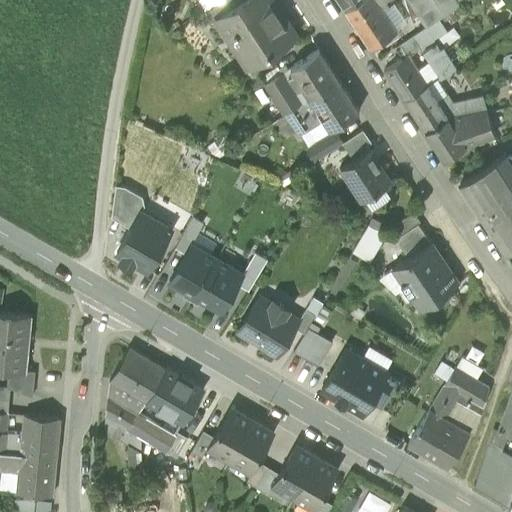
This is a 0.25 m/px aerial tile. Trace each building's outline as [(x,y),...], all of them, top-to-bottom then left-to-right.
[(200,0),(207,9),(220,0),(200,0)] [(205,10),(213,22),(219,19),(217,17),(225,12),(243,0),(220,0),(207,9),(205,10)] [(236,46),(248,65),(295,35),(281,13),(276,17),(264,0),(243,0),(225,12),(244,41),(236,46)] [(338,0),(345,10),(359,0),(338,0)] [(397,31),(383,10),(376,0),(359,0),(345,10),(370,48),(397,31)] [(376,0),(383,10),(389,6),(385,0),(411,0),(421,14),(441,0),(376,0)] [(441,0),(421,14),(428,25),(440,17),(459,5),(455,0),(441,0)] [(217,17),(219,19),(236,46),(244,41),(225,12),(217,17)] [(428,25),(426,26),(434,39),(448,31),(440,17),(428,25)] [(428,58),(440,77),(453,68),(449,62),(456,57),(449,47),(443,52),(434,39),(426,26),(413,35),(420,46),(420,47),(428,58)] [(395,46),(403,58),(408,54),(408,55),(420,47),(420,46),(413,35),(395,46)] [(291,66),(311,97),(339,79),(319,48),(291,66)] [(384,70),(405,100),(428,85),(408,55),(408,54),(403,58),(384,70)] [(431,83),(440,77),(428,58),(419,64),(431,83)] [(299,105),(311,97),(291,66),(266,82),(286,113),(299,105)] [(451,71),(438,79),(447,93),(449,96),(449,95),(462,87),(451,71)] [(339,79),(311,97),(324,118),(330,127),(358,109),(339,79)] [(425,131),(448,116),(437,100),(447,93),(438,79),(428,86),(428,85),(405,100),(425,131)] [(449,96),(447,93),(437,100),(448,116),(484,109),(487,108),(483,94),(453,101),(449,95),(449,96)] [(311,97),(299,105),(312,126),(324,118),(311,97)] [(304,131),(312,126),(299,105),(286,113),(299,134),(304,131)] [(484,114),(484,109),(448,116),(425,131),(443,159),(466,144),(493,135),(485,113),(484,114)] [(312,126),(304,131),(313,144),(333,131),(330,127),(324,118),(312,126)] [(363,128),(343,141),(354,158),(369,148),(367,144),(371,141),(363,128)] [(316,159),(343,141),(336,130),(333,131),(313,144),(309,147),(316,159)] [(258,156),(258,143),(241,143),(241,156),(258,156)] [(341,166),(362,198),(364,197),(384,184),(390,180),(369,148),(354,158),(341,166)] [(460,182),(506,251),(511,246),(511,161),(506,152),(460,182)] [(116,183),(112,215),(130,226),(141,209),(142,210),(145,205),(142,195),(125,185),(116,183)] [(391,196),(384,184),(364,197),(372,208),(391,196)] [(130,226),(117,251),(122,254),(134,261),(148,269),(172,227),(142,210),(141,209),(130,226)] [(414,210),(395,223),(401,233),(418,222),(421,220),(414,210)] [(175,245),(186,251),(192,241),(204,220),(194,214),(175,245)] [(395,237),(405,252),(428,237),(418,222),(401,233),(395,237)] [(387,232),(369,224),(353,251),(370,261),(387,232)] [(186,251),(169,279),(195,294),(217,256),(192,241),(186,251)] [(405,284),(420,307),(458,282),(431,241),(393,266),(405,284)] [(237,281),(249,288),(267,257),(255,250),(243,271),(237,281)] [(122,254),(120,258),(132,265),(134,261),(122,254)] [(243,271),(217,256),(195,294),(221,309),(237,281),(243,271)] [(405,284),(393,266),(379,276),(395,291),(405,284)] [(238,328),(277,352),(298,318),(297,318),(294,323),(282,316),(286,310),(288,307),(274,299),(272,302),(259,294),(238,328)] [(295,325),(304,331),(308,325),(313,318),(322,303),(323,301),(314,295),(295,325)] [(333,310),(322,303),(313,318),(324,325),(333,310)] [(294,323),(297,318),(286,310),(282,316),(294,323)] [(0,366),(9,367),(25,369),(30,315),(0,312),(0,366)] [(294,349),(318,364),(333,339),(308,325),(304,331),(294,349)] [(110,378),(146,400),(166,367),(130,345),(110,378)] [(346,403),(363,412),(371,399),(387,371),(346,347),(322,388),(336,396),(335,397),(345,404),(346,403)] [(453,366),(475,379),(484,364),(461,351),(453,366)] [(446,378),(453,366),(441,359),(434,371),(446,378)] [(446,378),(443,382),(461,392),(484,406),(489,387),(475,379),(453,366),(446,378)] [(7,386),(10,387),(33,395),(35,370),(25,369),(9,367),(7,386)] [(202,388),(166,367),(146,400),(182,421),(202,388)] [(371,399),(383,406),(399,378),(387,371),(371,399)] [(139,412),(146,400),(110,378),(108,394),(139,412)] [(412,386),(399,378),(383,406),(396,413),(412,386)] [(457,399),(461,392),(443,382),(429,407),(446,417),(457,399)] [(0,398),(9,400),(10,387),(0,383),(0,398)] [(511,390),(492,444),(501,451),(508,435),(511,436),(511,390)] [(106,416),(129,429),(139,412),(108,394),(106,416)] [(0,411),(8,412),(9,400),(0,398),(0,411)] [(481,413),(457,399),(446,417),(469,431),(475,434),(481,413)] [(408,443),(448,467),(469,431),(446,417),(429,407),(408,443)] [(207,447),(229,460),(253,417),(237,408),(230,421),(224,417),(212,437),(207,447)] [(175,433),(139,412),(129,429),(142,437),(165,450),(175,433)] [(22,433),(20,452),(57,456),(61,417),(24,414),(22,433)] [(142,450),(142,437),(129,429),(106,416),(106,425),(109,427),(107,430),(142,450)] [(269,427),(253,417),(229,460),(250,472),(258,459),(268,443),(262,439),(269,427)] [(22,433),(6,431),(4,451),(20,452),(22,433)] [(165,450),(176,456),(187,437),(177,431),(175,433),(165,450)] [(188,456),(198,462),(202,455),(207,447),(212,437),(202,431),(188,456)] [(475,483),(511,504),(511,459),(511,457),(501,451),(492,444),(488,442),(475,483)] [(271,484),(293,497),(317,455),(302,445),(294,458),(288,455),(279,471),(271,484)] [(20,452),(4,451),(2,469),(18,470),(20,452)] [(53,495),(57,456),(20,452),(18,470),(17,490),(16,491),(53,495)] [(333,464),(317,455),(293,497),(315,510),(322,497),(332,480),(326,477),(333,464)] [(246,480),(256,486),(268,465),(258,459),(250,472),(246,480)] [(279,471),(268,465),(256,486),(267,492),(271,484),(279,471)] [(2,469),(1,488),(17,490),(18,470),(2,469)] [(345,490),(332,511),(349,511),(358,498),(345,490)] [(387,511),(391,507),(370,495),(359,511),(387,511)] [(34,511),(36,499),(16,497),(14,511),(34,511)] [(313,511),(327,511),(332,503),(322,497),(315,510),(313,511)]
